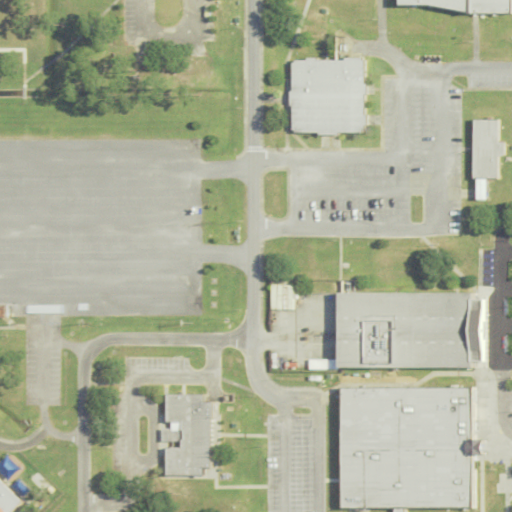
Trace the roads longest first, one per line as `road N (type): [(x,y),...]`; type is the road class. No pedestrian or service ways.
road 1 (residential): [(253,0),(252,337),(264,387)]
road 2 (residential): [(252,337),(83,340),(84,511)]
road 3 (residential): [(429,229),(254,229)]
road 4 (residential): [(446,69),(429,229)]
